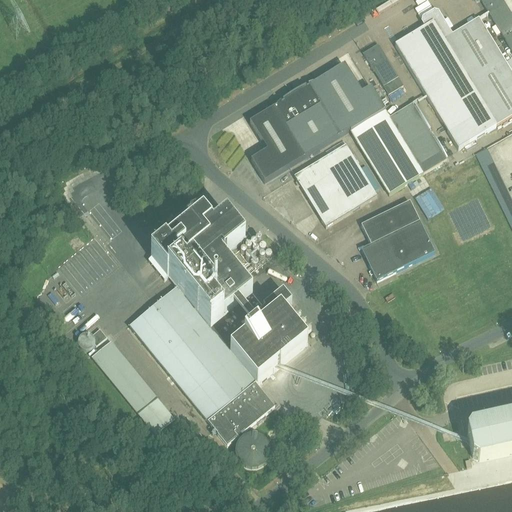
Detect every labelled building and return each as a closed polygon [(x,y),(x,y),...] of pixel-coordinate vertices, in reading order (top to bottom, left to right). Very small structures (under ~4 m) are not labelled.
[(511,0),(479,0),(503,39),(511,33),(511,0)] [(511,75),(478,20),(452,36),(438,13),(434,12),(422,19),(421,23),(424,29),(395,47),(458,151),(511,118),(511,75)] [(511,33),(503,39),(511,52),(511,33)] [(392,94),(403,88),(378,46),(363,55),(383,88),(387,86),(392,94)] [(511,57),(507,49),(503,52),(509,62),(511,59),(511,57)] [(344,67),(249,125),(267,153),(251,163),(264,185),(350,133),(389,197),(447,161),(412,105),(387,120),(384,114),(385,113),(371,90),(361,96),(344,67)] [(325,230),(377,198),(345,147),(294,179),(325,230)] [(491,151),(482,155),(494,180),(503,176),(491,151)] [(299,198),(303,196),(298,185),(293,187),(299,198)] [(273,204),(282,209),(285,204),(276,200),(273,204)] [(376,284),(435,255),(410,204),(361,228),(371,247),(361,252),(376,284)] [(177,291),(129,329),(208,425),(207,425),(227,449),(237,441),(242,447),(241,449),(240,451),(239,453),(239,455),(239,458),(240,460),(241,462),(242,464),(244,466),(246,467),(248,468),(250,469),(252,469),(255,469),(257,468),(259,467),(261,466),(263,464),(264,462),(262,462),(263,460),(263,458),(264,456),(263,454),(263,452),(262,450),(261,449),(259,447),(258,446),(259,445),(255,443),(256,439),(251,439),(251,443),(250,443),(249,443),(248,443),(248,444),(247,444),(246,445),(240,438),(273,411),(255,389),(306,348),(279,314),(290,305),(281,295),(263,311),(240,284),(249,276),(231,253),(245,241),(226,219),(212,230),(202,218),(151,260),(166,279),(167,279),(177,291)] [(348,227),(358,224),(356,218),(346,222),(348,227)] [(334,232),(337,237),(344,233),(341,227),(334,232)] [(320,232),(315,235),(322,245),(327,242),(320,232)] [(282,250),(274,257),(279,262),(287,255),(282,250)] [(79,263),(76,266),(85,276),(88,273),(79,263)] [(84,340),(85,355),(98,354),(97,339),(84,340)] [(92,360),(156,438),(175,423),(111,344),(92,360)] [(511,419),(471,429),(467,436),(469,444),(472,459),(478,463),(511,455),(511,419)]
